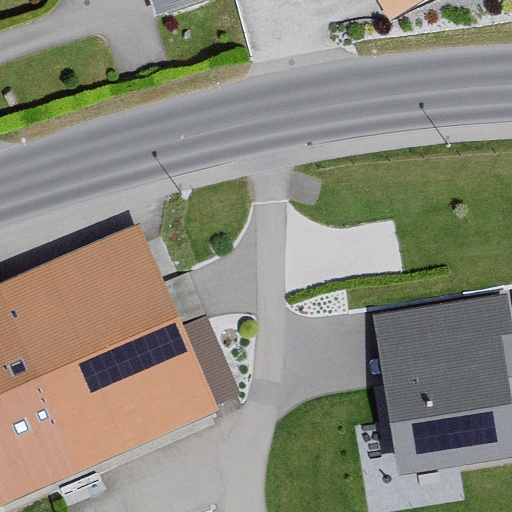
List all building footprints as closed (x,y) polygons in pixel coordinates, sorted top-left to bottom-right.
[(141,0),(148,23),(209,5),(207,0),(141,0)] [(424,0),(367,0),(382,25),(424,0)] [(0,511),(4,511),(215,421),(133,231),(0,288),(0,511)] [(504,299),(377,319),(401,471),(511,453),(511,429),(496,331),(509,329),(504,299)] [(207,309),(185,317),(215,402),(238,394),(207,309)]
